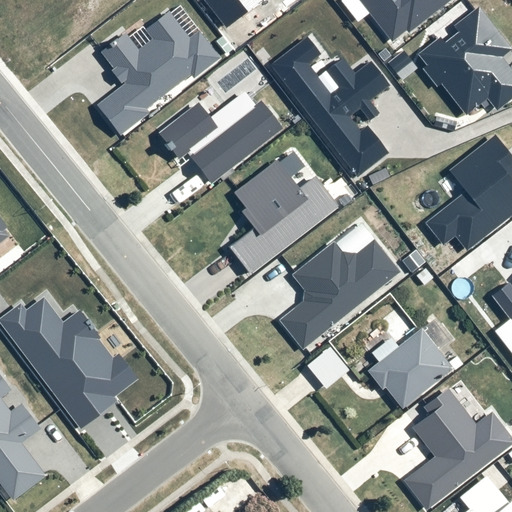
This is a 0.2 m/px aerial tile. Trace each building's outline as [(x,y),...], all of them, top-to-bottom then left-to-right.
[(199,0),(225,32),(266,0),(199,0)] [(358,0),(392,42),(407,31),(409,34),(452,0),(358,0)] [(487,99),(497,111),(511,98),(511,71),(501,58),(511,50),(511,48),(479,8),(454,27),(458,33),(444,44),(439,38),(418,55),(427,66),(423,69),(438,87),(441,84),(466,115),(487,99)] [(95,106),(120,138),(222,59),(199,30),(189,38),(170,12),(146,30),(153,40),(138,51),(125,34),(101,53),(114,70),(111,72),(121,86),(95,106)] [(367,127),(361,132),(349,117),(359,109),(369,122),(379,114),(369,102),(389,86),(370,62),(354,75),(342,59),(325,72),(337,88),(330,94),(308,65),(320,56),(306,38),(270,67),(358,178),(388,154),(367,127)] [(189,157),(211,188),(287,128),(263,94),(252,102),(244,90),(214,115),(202,100),(156,133),(180,164),(189,157)] [(448,171),(464,192),(425,223),(443,246),(454,237),(466,252),(511,215),(511,181),(510,180),(511,178),(511,157),(494,135),(448,171)] [(254,230),(230,248),(250,275),(340,207),(317,176),(299,189),(277,160),(233,194),(245,210),(242,213),(254,230)] [(0,241),(9,234),(5,229),(8,227),(0,216),(0,241)] [(278,321),(303,352),(401,275),(373,240),(357,253),(340,253),(334,245),(294,274),(305,289),(302,302),(278,321)] [(511,288),(507,283),(491,295),(511,321),(511,288)] [(0,319),(0,322),(80,429),(116,401),(114,398),(138,379),(119,353),(113,356),(78,309),(62,321),(44,298),(27,310),(22,303),(0,319)] [(379,390),(396,411),(448,374),(432,354),(447,343),(429,320),(362,375),(375,393),(379,390)] [(349,371),(330,347),(308,364),(327,388),(349,371)] [(0,478),(15,497),(42,476),(16,442),(37,425),(21,406),(9,418),(0,405),(0,393),(6,389),(0,381),(0,478)] [(403,481),(425,511),(511,445),(511,439),(491,412),(475,424),(448,388),(423,407),(430,416),(413,429),(435,457),(403,481)] [(505,511),(480,481),(454,501),(461,511),(505,511)]
